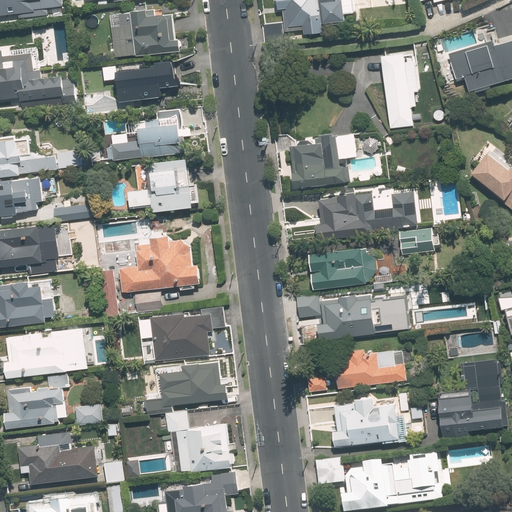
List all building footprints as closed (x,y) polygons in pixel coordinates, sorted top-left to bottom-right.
[(0,0),(0,21),(49,16),(48,10),(64,8),(63,0),(0,0)] [(278,0),(280,8),(284,7),(287,31),(306,29),(306,33),(327,31),(326,23),(330,22),(330,24),(345,23),(344,20),(349,20),(348,12),(358,11),(356,0),(278,0)] [(138,55),(184,50),(183,37),(178,38),(175,12),(158,14),(157,8),(121,12),(123,25),(114,26),(118,56),(138,54),(138,55)] [(284,21),(266,24),(268,41),(286,39),(284,21)] [(466,78),(470,91),(511,78),(511,39),(497,44),(496,39),(451,52),(460,80),(466,78)] [(0,98),(23,96),(25,108),(78,100),(77,93),(67,94),(64,74),(44,77),(42,67),(37,68),(35,51),(6,55),(5,48),(0,48),(0,98)] [(385,54),(391,126),(415,124),(413,106),(418,106),(417,92),(420,91),(417,52),(385,54)] [(169,67),(165,67),(164,59),(139,62),(140,71),(138,72),(124,73),(126,88),(140,87),(141,102),(168,99),(167,83),(171,83),(169,68),(169,67)] [(382,119),(374,125),(383,137),(391,131),(382,119)] [(115,160),(189,151),(185,121),(140,127),(142,140),(113,143),(115,160)] [(311,137),(303,138),(300,142),(291,143),(296,186),(352,179),(350,163),(343,164),(342,157),(359,155),(356,132),(341,133),(341,132),(335,132),(335,130),(321,131),(322,134),(318,134),(318,140),(315,140),(311,137)] [(23,173),(82,165),(80,150),(52,153),(52,152),(35,154),(33,135),(20,137),(19,133),(5,135),(4,131),(0,131),(0,176),(23,174),(23,173)] [(471,175),(511,206),(511,165),(511,167),(489,150),(471,175)] [(193,184),(190,157),(150,162),(153,187),(130,190),(132,208),(155,205),(155,211),(196,206),(195,202),(202,201),(199,183),(193,184)] [(46,210),(42,176),(16,179),(16,178),(0,179),(0,215),(4,215),(5,218),(16,216),(16,214),(46,210)] [(420,223),(416,188),(393,191),(393,193),(374,196),(374,190),(357,192),(357,189),(339,191),(340,195),(322,197),(324,221),(316,222),(318,238),(375,231),(375,228),(420,223)] [(93,203),(55,207),(57,221),(95,216),(93,203)] [(0,229),(0,266),(31,262),(32,272),(56,269),(51,223),(41,225),(41,224),(0,229)] [(403,253),(437,249),(434,226),(401,229),(403,253)] [(195,243),(193,242),(186,237),(184,235),(182,237),(172,239),(172,233),(151,235),(152,241),(139,243),(141,263),(120,266),(123,290),(181,283),(182,288),(198,286),(197,281),(203,281),(201,261),(195,262),(193,245),(195,243)] [(364,245),(311,251),(315,287),(368,281),(368,280),(371,280),(371,278),(379,268),(377,256),(369,250),(368,250),(368,246),(364,246),(364,245)] [(120,311),(114,267),(102,269),(107,312),(120,311)] [(53,277),(0,283),(0,325),(58,318),(53,277)] [(162,289),(136,292),(138,311),(165,308),(162,289)] [(323,313),(320,291),(298,294),(301,316),(323,313)] [(322,337),(411,326),(407,294),(373,298),(372,292),(359,294),(358,292),(340,294),(341,296),(322,299),(325,321),(320,321),(322,337)] [(186,311),(152,315),(157,359),(213,353),(210,330),(216,329),(216,327),(227,326),(225,305),(202,307),(203,312),(187,314),(186,311)] [(9,376),(86,367),(82,331),(43,335),(43,330),(8,334),(11,358),(7,359),(9,376)] [(460,355),(458,332),(447,333),(449,356),(460,355)] [(341,386),(408,378),(405,348),(395,349),(395,348),(367,351),(366,347),(336,350),(341,386)] [(503,399),(499,356),(462,360),(465,388),(450,389),(451,401),(443,402),(446,439),(471,436),(470,428),(506,424),(504,408),(508,408),(507,398),(503,399)] [(174,404),(230,396),(228,381),(224,381),(221,359),(201,362),(201,361),(184,363),(184,368),(161,371),(165,396),(146,398),(148,414),(174,410),(174,404)] [(6,410),(8,426),(61,420),(58,401),(67,400),(65,386),(70,385),(69,373),(49,375),(50,388),(33,390),(32,385),(8,388),(11,409),(6,410)] [(310,391),(329,388),(327,375),(309,377),(310,391)] [(338,444),(402,436),(398,401),(376,403),(375,393),(357,395),(357,400),(337,403),(340,427),(336,428),(338,444)] [(139,401),(120,403),(122,418),(141,415),(139,401)] [(103,402),(77,405),(79,424),(105,421),(103,402)] [(177,472),(233,465),(228,421),(191,426),(189,409),(167,412),(169,431),(172,430),(177,472)] [(120,424),(109,423),(108,435),(119,436),(120,424)] [(32,482),(100,474),(97,443),(75,446),(73,430),(40,433),(41,442),(19,444),(21,464),(30,463),(32,482)] [(445,498),(438,450),(411,454),(412,460),(409,460),(410,467),(396,469),(396,463),(385,465),(384,459),(365,462),(365,467),(353,469),(347,476),(348,489),(346,490),(346,486),(340,487),(341,497),(344,497),(346,511),(349,511),(390,507),(390,505),(445,498)] [(126,457),(107,460),(111,481),(130,477),(126,457)] [(346,482),(344,457),(317,460),(320,484),(346,482)] [(214,484),(169,490),(171,511),(232,511),(232,509),(231,510),(228,493),(240,491),(237,469),(212,472),(214,484)] [(128,511),(125,485),(106,487),(109,511),(128,511)] [(98,511),(97,496),(70,499),(70,495),(53,497),(54,500),(52,500),(52,503),(30,505),(31,511),(98,511)]
